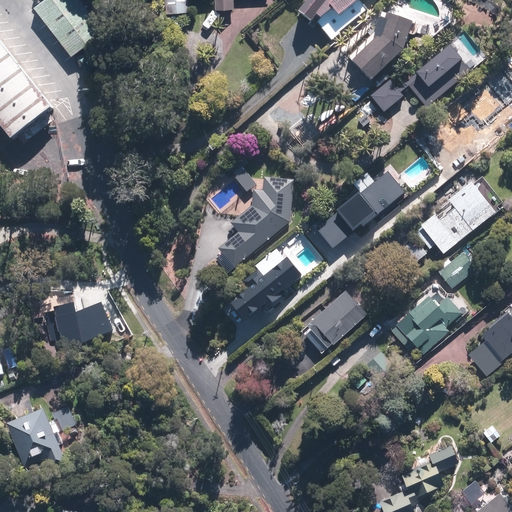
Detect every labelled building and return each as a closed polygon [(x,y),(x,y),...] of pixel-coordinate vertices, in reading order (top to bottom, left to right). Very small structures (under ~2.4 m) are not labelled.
[(79,0),(43,0),(33,8),(71,57),(82,48),(103,32),(79,0)] [(190,0),(169,0),(171,14),(192,12),(190,0)] [(238,0),(220,0),(221,9),(238,8),(238,0)] [(318,0),(307,14),(319,23),(320,22),(335,42),(345,34),(344,33),(372,10),(366,3),(370,0),(318,0)] [(421,25),(395,15),(393,21),(387,19),(381,37),(385,39),(359,63),(378,83),(411,52),(421,25)] [(49,109),(0,47),(0,129),(9,140),(49,109)] [(467,73),(446,48),(396,90),(389,81),(369,98),(383,113),(402,97),(399,94),(407,88),(425,109),(467,73)] [(251,161),(243,152),(226,167),(243,186),(250,179),(241,169),(251,161)] [(393,161),(368,180),(398,219),(413,208),(399,191),(424,171),(411,155),(397,166),(393,161)] [(447,157),(432,168),(438,176),(444,172),(448,178),(458,171),(447,157)] [(237,234),(217,249),(232,268),(289,224),(293,181),(263,178),(262,191),(253,190),(251,207),(229,224),(237,234)] [(503,210),(479,179),(456,198),(461,205),(445,218),(440,212),(426,224),(449,253),(503,210)] [(336,222),(352,210),(343,199),(327,211),(336,222)] [(418,263),(431,252),(419,237),(406,248),(418,263)] [(455,287),(480,267),(467,251),(442,270),(455,287)] [(374,313),(353,289),(307,330),(327,352),(339,341),(341,343),(374,313)] [(451,325),(467,312),(453,295),(445,302),(440,296),(438,298),(435,294),(395,329),(411,347),(417,342),(427,353),(454,330),(451,325)] [(507,361),(511,357),(511,314),(487,334),(507,361)] [(490,375),(506,363),(493,346),(477,358),(490,375)] [(390,360),(380,351),(365,367),(376,376),(390,360)] [(79,424),(72,405),(55,412),(63,430),(79,424)] [(70,461),(49,406),(10,421),(27,466),(52,457),(56,467),(70,461)] [(423,416),(412,418),(414,430),(425,427),(423,416)] [(489,441),(498,434),(490,424),(481,431),(489,441)] [(457,461),(449,443),(427,453),(430,459),(399,472),(406,487),(377,499),(382,511),(406,511),(411,510),(409,505),(417,502),(414,496),(442,483),(436,471),(457,461)] [(511,511),(511,508),(498,490),(470,511),(511,511)]
